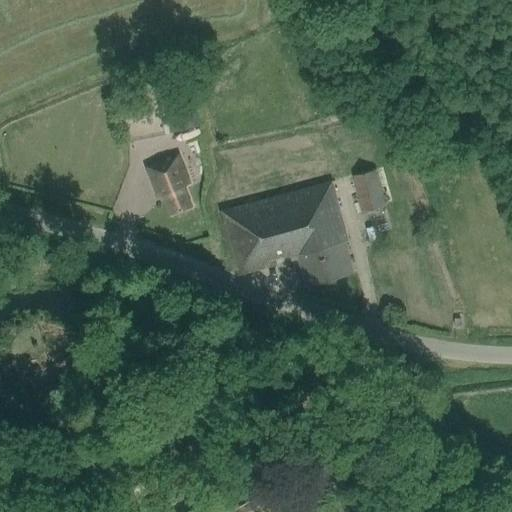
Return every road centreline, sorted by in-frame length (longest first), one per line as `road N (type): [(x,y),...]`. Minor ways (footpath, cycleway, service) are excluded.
road 1 (unclassified): [(0,211),(404,343),(511,357)]
road 2 (track): [(215,449),(338,386),(412,511)]
road 3 (track): [(215,449),(96,511)]
